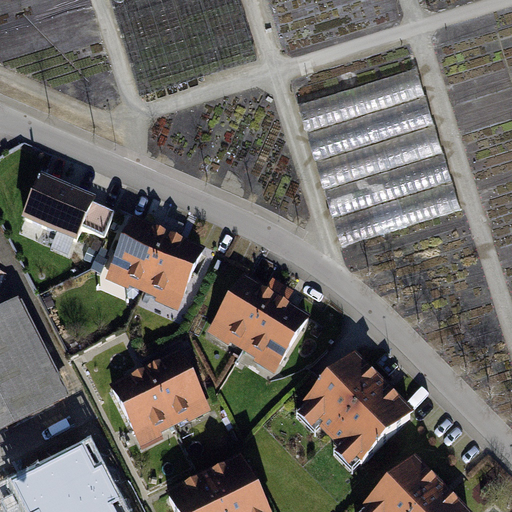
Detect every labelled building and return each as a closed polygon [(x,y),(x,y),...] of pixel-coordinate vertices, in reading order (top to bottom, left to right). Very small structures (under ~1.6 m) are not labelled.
[(121,213),(44,181),(26,227),(84,250),(90,235),(109,243),(121,213)] [(173,237),(137,221),(110,282),(147,298),(173,238),(173,237)] [(179,313),(206,252),(173,238),(147,298),(179,313)] [(280,298),(247,277),(210,335),(243,356),(280,298)] [(312,318),(280,298),(243,356),(276,376),(312,318)] [(19,313),(0,322),(0,433),(64,401),(19,313)] [(183,357),(148,375),(176,431),(211,414),(183,357)] [(423,423),(361,362),(306,419),(368,479),(423,423)] [(148,375),(116,391),(144,447),(176,431),(148,375)] [(124,511),(93,449),(18,486),(31,511),(124,511)] [(470,511),(421,463),(371,511),(470,511)] [(272,511),(250,466),(175,502),(180,511),(272,511)]
